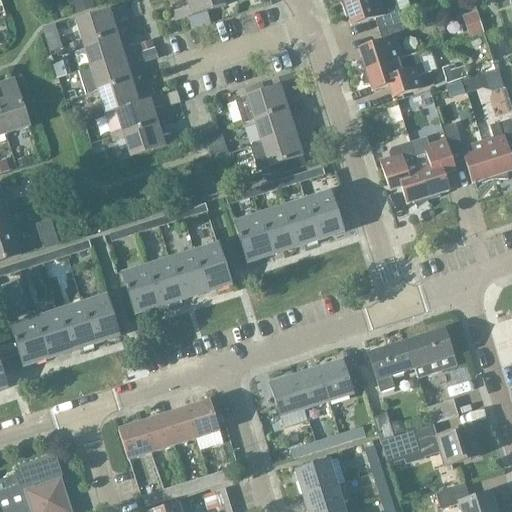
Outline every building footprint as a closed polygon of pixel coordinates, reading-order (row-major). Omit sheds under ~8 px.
[(92,0),(69,0),(73,14),(95,8),(92,0)] [(185,0),(189,9),(172,14),(175,23),(225,7),(222,0),(185,0)] [(362,0),(342,7),(345,19),(348,18),(351,27),(374,20),(378,32),(402,24),(398,12),(407,10),(404,0),(362,0)] [(70,50),(116,35),(112,21),(127,16),(124,7),(75,23),(81,42),(69,46),(70,50)] [(476,10),(459,13),(462,34),(479,32),(476,10)] [(406,37),(402,24),(378,32),(382,43),(358,50),(361,60),(359,60),(363,72),(400,61),(394,41),(406,37)] [(121,50),(116,35),(70,50),(72,54),(83,50),(90,70),(140,54),(137,45),(121,50)] [(84,96),(132,82),(127,68),(143,63),(140,54),(90,70),(95,87),(83,91),(84,96)] [(417,55),(400,61),(363,72),(363,87),(370,87),(372,93),(395,86),(399,97),(433,87),(429,74),(423,75),(417,55)] [(478,91),(500,84),(496,68),(473,75),(478,91)] [(294,75),(272,82),(275,89),(234,102),(242,126),(253,122),(288,111),(283,96),(299,91),(294,75)] [(0,105),(0,122),(5,138),(29,130),(13,82),(0,86),(0,87),(5,104),(0,105)] [(104,117),(114,114),(154,100),(152,92),(137,96),(132,82),(84,96),(86,101),(98,97),(104,117)] [(170,107),(179,104),(175,93),(167,96),(170,107)] [(164,97),(154,100),(114,114),(119,131),(110,134),(111,139),(157,126),(152,111),(168,106),(164,97)] [(261,145),(311,129),(309,120),(293,126),(288,111),(253,122),(261,145)] [(482,143),(493,181),(508,180),(508,174),(511,172),(511,165),(506,149),(511,147),(511,126),(510,121),(489,127),(493,140),(482,143)] [(161,140),(157,126),(111,139),(113,143),(122,140),(128,161),(180,144),(177,135),(161,140)] [(482,184),(493,181),(482,143),(461,150),(457,138),(454,127),(445,129),(448,141),(445,142),(453,165),(464,162),(472,185),(481,182),(482,184)] [(311,129),(261,145),(249,149),(257,173),(303,158),(298,143),(314,137),(311,129)] [(209,138),(205,140),(212,161),(216,160),(209,138)] [(425,140),(410,145),(428,201),(440,197),(439,195),(449,192),(441,169),(453,165),(445,142),(427,147),(425,140)] [(428,201),(410,145),(407,146),(407,147),(392,151),(390,155),(391,159),(379,163),(387,187),(399,183),(406,206),(413,204),(416,209),(428,201)] [(310,172),(312,179),(324,175),(321,168),(310,172)] [(300,183),(312,179),(310,172),(298,176),(300,183)] [(286,179),(288,187),(300,183),(298,176),(286,179)] [(276,190),(288,187),(286,179),(274,183),(276,190)] [(261,187),(264,194),(276,190),(274,183),(261,187)] [(252,198),(264,194),(261,187),(249,191),(252,198)] [(238,194),(240,202),(252,198),(249,191),(238,194)] [(228,205),(240,202),(238,194),(226,198),(228,205)] [(306,202),(318,240),(342,233),(330,195),(306,202)] [(306,202),(282,210),(294,248),(318,240),(306,202)] [(204,205),(193,208),(195,216),(207,212),(204,205)] [(195,216),(193,208),(181,212),(183,219),(195,216)] [(270,256),(294,248),(282,210),(258,218),(270,256)] [(6,211),(0,213),(0,238),(13,235),(6,211)] [(169,216),(171,223),(183,219),(181,212),(169,216)] [(159,227),(171,223),(169,216),(157,220),(159,227)] [(246,263),(270,256),(258,218),(234,225),(246,263)] [(145,224),(147,231),(159,227),(157,220),(145,224)] [(135,235),(147,231),(145,224),(133,228),(135,235)] [(133,228),(121,231),(123,239),(135,235),(133,228)] [(111,242),(123,239),(121,231),(109,235),(111,242)] [(0,264),(20,259),(13,235),(0,238),(0,264)] [(76,246),(78,253),(91,249),(88,242),(76,246)] [(65,257),(78,253),(76,246),(63,250),(65,257)] [(194,254),(206,292),(230,285),(218,246),(194,254)] [(63,250),(51,254),(53,261),(65,257),(63,250)] [(53,261),(51,254),(39,257),(41,265),(53,261)] [(170,261),(182,300),(206,292),(194,254),(170,261)] [(39,257),(27,261),(29,268),(41,265),(39,257)] [(29,268),(27,261),(15,265),(17,272),(29,268)] [(146,269),(158,307),(182,300),(170,261),(146,269)] [(15,265),(4,268),(6,276),(17,272),(15,265)] [(134,315),(158,307),(146,269),(122,276),(134,315)] [(83,308),(95,346),(119,338),(106,300),(83,308)] [(95,346),(83,308),(59,316),(71,354),(95,346)] [(71,354),(59,316),(35,324),(48,362),(71,354)] [(5,350),(9,362),(20,358),(24,370),(48,362),(35,324),(11,332),(16,346),(5,350)] [(444,331),(406,343),(414,370),(417,379),(456,367),(444,331)] [(390,378),(414,370),(406,343),(381,351),(377,349),(370,352),(369,355),(367,355),(376,382),(379,394),(394,389),(390,378)] [(0,370),(0,364),(9,362),(5,350),(0,351),(0,392),(7,391),(0,370)] [(317,371),(327,402),(351,394),(341,363),(317,371)] [(303,409),(327,402),(317,371),(293,379),(303,409)] [(279,417),(303,409),(293,379),(269,387),(279,417)] [(452,401),(427,409),(432,426),(457,418),(452,401)] [(186,410),(196,440),(219,433),(209,403),(186,410)] [(173,447),(196,440),(186,410),(164,417),(173,447)] [(386,414),(372,419),(379,442),(393,438),(386,414)] [(173,447),(164,417),(141,424),(151,455),(173,447)] [(151,455),(141,424),(118,432),(128,462),(151,455)] [(397,437),(379,442),(387,467),(405,461),(404,456),(421,451),(424,462),(439,457),(442,468),(478,457),(468,427),(436,437),(432,426),(421,429),(397,437)] [(338,436),(341,445),(365,437),(362,428),(338,436)] [(314,443),(317,452),(341,445),(338,436),(314,443)] [(293,460),(317,452),(314,443),(290,451),(293,460)] [(371,474),(381,471),(374,447),(363,451),(371,474)] [(0,511),(70,511),(62,485),(64,484),(55,458),(17,471),(18,476),(0,481),(0,511)] [(303,495),(334,486),(327,462),(295,471),(303,495)] [(208,477),(211,488),(233,481),(230,470),(208,477)] [(371,474),(379,498),(389,495),(381,471),(371,474)] [(188,495),(211,488),(208,477),(185,485),(188,495)] [(166,502),(188,495),(185,485),(162,492),(166,502)] [(495,511),(490,494),(469,500),(464,485),(435,494),(440,510),(459,504),(461,511),(495,511)] [(307,511),(334,511),(341,510),(334,486),(303,495),(307,511)] [(218,511),(230,511),(224,490),(213,493),(218,511)] [(145,508),(166,502),(162,492),(142,498),(145,508)] [(382,511),(394,511),(389,495),(379,498),(382,511)] [(349,511),(351,511),(378,509),(377,499),(349,502),(349,511)]
